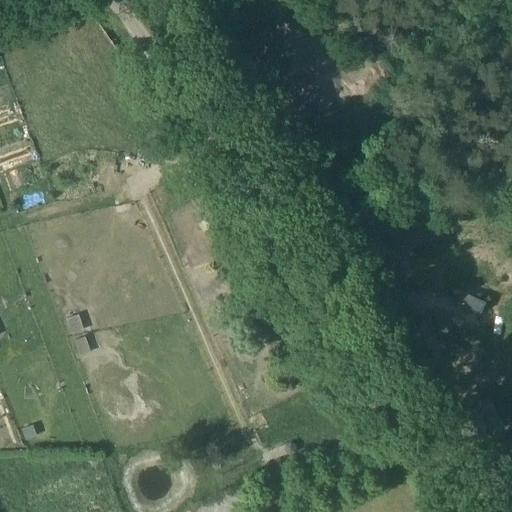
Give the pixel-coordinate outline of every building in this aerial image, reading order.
[(224,246),(227,244),(242,234),(223,206),(205,218),(224,246)] [(272,311),(288,301),(242,234),(227,244),(272,311)] [(453,318),(496,341),(510,316),(467,293),(453,318)] [(449,386),(492,409),(505,384),(462,361),(449,386)] [(22,427),(26,439),(37,435),(33,423),(22,427)]
